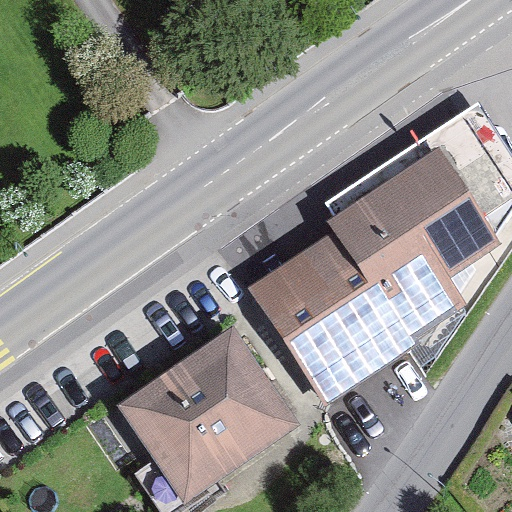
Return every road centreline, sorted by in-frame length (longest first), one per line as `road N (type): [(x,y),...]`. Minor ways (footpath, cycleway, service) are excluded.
road 1 (secondary): [(0,331),(470,0)]
road 2 (tertiary): [(511,327),(379,511)]
